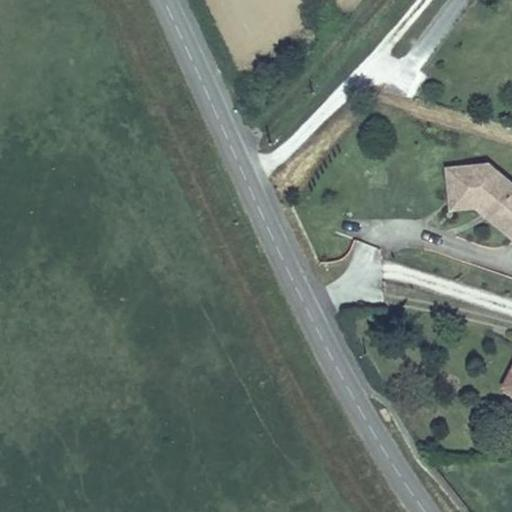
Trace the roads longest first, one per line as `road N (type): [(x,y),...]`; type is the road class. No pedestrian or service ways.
road 1 (tertiary): [(428,511),(357,407),(164,0)]
road 2 (unknown): [(254,191),(432,0)]
road 3 (unknown): [(229,139),(377,0)]
